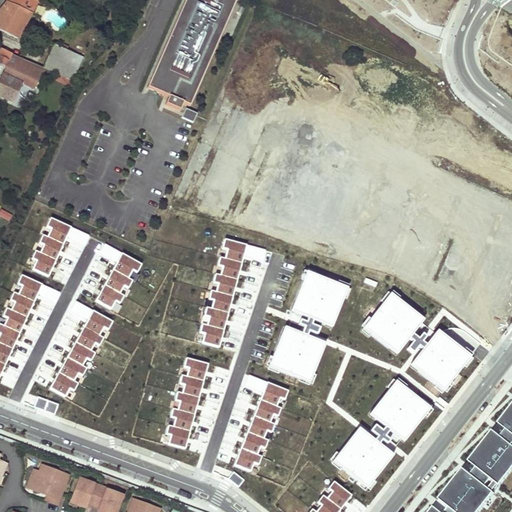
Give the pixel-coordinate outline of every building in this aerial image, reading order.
[(0,30),(17,39),(37,3),(31,0),(8,0),(0,10),(0,30)] [(184,0),(145,85),(189,106),(237,0),(184,0)] [(73,81),(83,58),(53,44),(43,68),(44,69),(73,81)] [(9,61),(23,67),(26,60),(0,47),(0,62),(6,65),(7,66),(9,61)] [(41,76),(44,69),(43,68),(26,60),(23,67),(41,76)] [(6,65),(2,74),(22,83),(35,89),(41,76),(23,67),(9,61),(7,66),(6,65)] [(0,96),(13,103),(22,83),(2,74),(0,78),(0,96)] [(185,111),(182,119),(192,123),(196,115),(185,111)] [(0,211),(0,217),(9,222),(12,215),(0,210),(0,211)] [(88,236),(50,218),(46,227),(50,229),(47,238),(42,235),(38,243),(43,246),(39,253),(35,251),(31,259),(36,261),(32,270),(48,277),(66,237),(84,245),(88,236)] [(264,251),(224,240),(221,249),(226,250),(224,259),(219,258),(217,266),(222,267),(220,276),(215,274),(212,283),(217,284),(215,293),(210,291),(208,300),(213,301),(211,309),(206,308),(203,316),(208,317),(206,326),(201,325),(199,333),(204,334),(201,343),(218,348),(243,255),(262,260),(264,251)] [(141,265),(104,244),(99,253),(116,263),(95,301),(110,310),(115,302),(119,304),(123,296),(119,294),(123,287),(128,289),(132,281),(128,279),(132,271),(136,273),(141,265)] [(307,269),(303,281),(306,282),(308,276),(315,279),(316,276),(318,273),(307,269)] [(59,293),(21,276),(17,285),(21,287),(18,295),(13,293),(9,301),(14,303),(10,310),(6,308),(2,316),(7,319),(3,326),(0,324),(0,375),(37,294),(55,302),(59,293)] [(336,284),(316,276),(315,279),(308,276),(306,282),(303,281),(294,302),(300,305),(297,314),(325,325),(328,316),(335,318),(343,297),(340,296),(342,290),(335,287),(336,284)] [(336,284),(335,287),(342,290),(340,296),(343,297),(346,298),(350,290),(336,284)] [(395,303),(397,300),(387,292),(380,301),(383,303),(385,304),(390,298),(395,303)] [(383,303),(369,320),(372,322),(367,328),(372,332),(370,334),(388,348),(392,343),(400,349),(409,339),(411,335),(419,325),(411,319),(415,314),(397,300),(395,303),(390,298),(385,304),(383,303)] [(112,322),(75,302),(70,311),(87,320),(49,389),(64,398),(69,389),(73,392),(78,384),(73,382),(77,374),(82,377),(86,369),(82,366),(86,359),(90,361),(94,354),(90,351),(94,344),(98,346),(103,339),(98,336),(103,328),(107,331),(112,322)] [(294,302),(290,311),(297,314),(300,305),(294,302)] [(415,314),(411,319),(419,325),(423,320),(415,314)] [(328,316),(325,325),(331,328),(335,318),(328,316)] [(302,334),(306,336),(308,331),(316,334),(319,327),(311,324),(312,321),(308,319),(306,323),(300,320),(298,325),(304,327),(302,334)] [(361,331),(368,337),(370,334),(372,332),(367,328),(372,322),(369,320),(361,331)] [(318,341),(290,330),(287,339),(280,336),(272,358),(275,359),(273,366),(280,368),(279,371),(299,379),(300,376),(306,379),(309,373),(312,374),(321,353),(315,350),(318,341)] [(437,331),(414,360),(421,366),(417,371),(436,386),(438,383),(443,387),(448,381),(450,383),(463,366),(461,364),(466,358),(461,354),(463,351),(437,331)] [(417,339),(411,335),(409,339),(412,342),(407,349),(412,354),(418,346),(422,349),(425,345),(421,342),(426,337),(422,334),(417,339)] [(315,350),(321,353),(325,344),(318,341),(315,350)] [(392,343),(388,348),(396,354),(400,349),(392,343)] [(472,359),(463,351),(461,354),(466,358),(461,364),(463,366),(466,368),(472,359)] [(272,358),(267,369),(277,374),(279,371),(280,368),(273,366),(275,359),(272,358)] [(207,365),(185,359),(183,367),(188,369),(186,377),(181,376),(179,384),(184,386),(181,394),(177,393),(174,401),(179,402),(177,411),(172,409),(170,418),(175,419),(173,427),(168,426),(165,435),(170,436),(168,445),(185,449),(207,365)] [(409,365),(417,371),(421,366),(414,360),(409,365)] [(300,376),(299,379),(312,384),(315,376),(312,374),(309,373),(306,379),(300,376)] [(288,391),(249,376),(245,385),(263,392),(234,465),(250,472),(254,464),(258,465),(262,457),(257,455),(260,447),(265,449),(268,441),(263,439),(267,431),(271,433),(274,425),(270,423),(273,415),(278,417),(281,409),(276,407),(280,399),(284,400),(288,391)] [(392,380),(387,387),(389,389),(392,391),(396,386),(402,390),(403,388),(392,380)] [(436,386),(434,388),(441,394),(450,383),(448,381),(443,387),(438,383),(436,386)] [(374,419),(398,438),(404,430),(409,434),(424,416),(421,414),(425,408),(419,404),(421,402),(403,388),(402,390),(396,386),(392,391),(389,389),(375,407),(380,411),(374,419)] [(421,414),(424,416),(431,406),(422,399),(421,402),(419,404),(425,408),(421,414)] [(479,511),(511,470),(511,405),(429,511),(479,511)] [(375,407),(369,415),(374,419),(380,411),(375,407)] [(377,437),(374,440),(378,443),(381,440),(386,444),(389,441),(384,436),(388,431),(384,428),(381,431),(374,425),(370,431),(377,437)] [(358,428),(352,436),(357,440),(363,433),(358,428)] [(398,438),(403,442),(409,434),(404,430),(398,438)] [(387,451),(363,433),(357,440),(352,436),(338,454),(340,457),(336,462),(342,466),(341,469),(358,482),(359,480),(365,484),(369,479),(372,481),(387,463),(381,459),(387,451)] [(387,451),(381,459),(387,463),(393,455),(387,451)] [(335,452),(329,460),(341,469),(342,466),(336,462),(340,457),(338,454),(335,452)] [(57,504),(68,475),(43,466),(41,472),(39,472),(34,484),(36,485),(34,491),(48,496),(51,497),(50,502),(57,504)] [(34,484),(39,472),(34,470),(27,488),(34,491),(36,485),(34,484)] [(358,482),(356,484),(364,491),(372,481),(369,479),(365,484),(359,480),(358,482)] [(80,480),(72,502),(86,507),(87,503),(88,500),(102,505),(101,508),(99,511),(115,511),(122,495),(116,493),(108,490),(107,492),(93,487),(94,485),(86,482),(80,480)] [(86,480),(86,482),(94,485),(93,487),(107,492),(108,490),(116,493),(117,491),(86,480)] [(337,511),(351,496),(333,482),(327,489),(331,492),(326,499),(322,496),(316,503),(320,506),(315,511),(314,511),(311,510),(309,511),(337,511)] [(157,511),(159,509),(134,499),(129,511),(157,511)]
